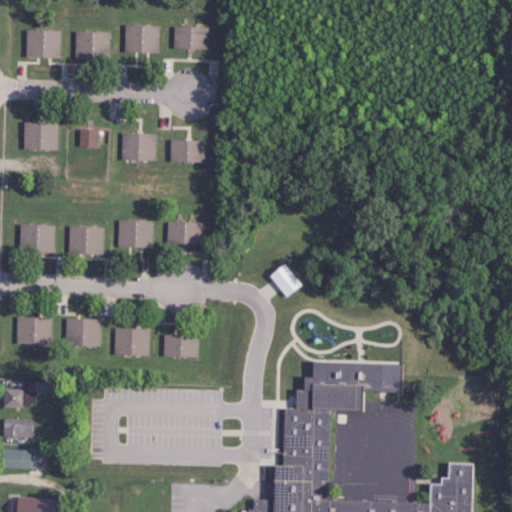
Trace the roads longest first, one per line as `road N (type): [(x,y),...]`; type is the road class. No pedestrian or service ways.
road 1 (residential): [(0,89),(187,93)]
road 2 (residential): [(0,281),(182,285)]
